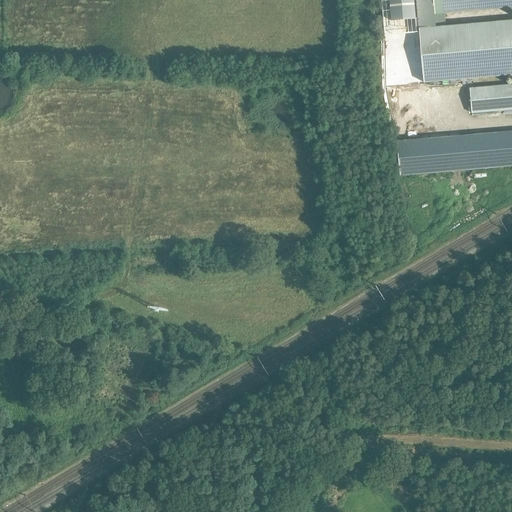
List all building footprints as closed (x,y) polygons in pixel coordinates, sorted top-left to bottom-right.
[(390,0),(392,22),(416,19),(414,0),(390,0)] [(435,10),(434,0),(417,0),(419,18),(430,17),(429,11),(435,10)] [(511,0),(434,0),(435,10),(429,11),(430,17),(419,18),(420,30),(446,28),(445,13),(511,7),(511,0)] [(511,21),(446,28),(420,30),(425,83),(511,75),(511,21)] [(511,85),(471,89),(473,114),(511,110),(511,85)] [(511,166),(511,132),(399,143),(402,176),(511,166)] [(431,244),(450,233),(447,228),(428,239),(431,244)]
